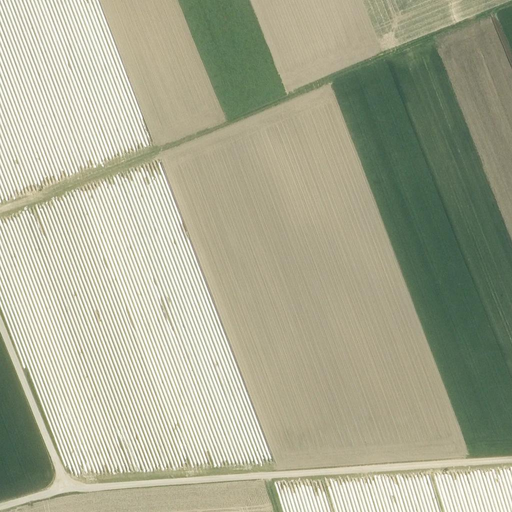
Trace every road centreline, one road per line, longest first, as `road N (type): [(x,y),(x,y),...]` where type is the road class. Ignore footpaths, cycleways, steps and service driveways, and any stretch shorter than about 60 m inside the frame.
road 1 (track): [(511,3),(0,210)]
road 2 (unclassified): [(511,458),(67,488)]
road 3 (track): [(67,488),(0,323)]
